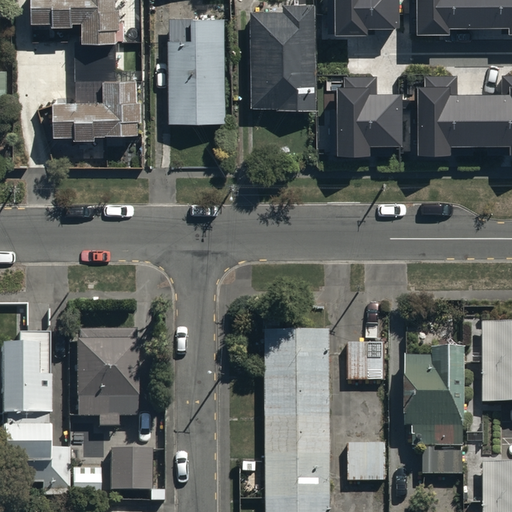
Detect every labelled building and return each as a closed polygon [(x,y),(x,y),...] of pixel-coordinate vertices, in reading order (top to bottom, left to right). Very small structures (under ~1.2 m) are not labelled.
[(29,0),(29,21),(51,21),(51,25),(71,25),(71,20),(81,20),(81,39),(74,39),(74,99),(52,99),(52,133),(72,133),(72,137),(95,137),(95,130),(129,130),(129,76),(115,76),(115,26),(118,26),(118,5),(114,5),(113,0),(29,0)] [(335,0),(336,35),(366,34),(366,29),(399,28),(398,0),(335,0)] [(511,0),(417,0),(417,33),(450,33),(450,27),(508,27),(508,33),(511,32),(511,0)] [(281,9),(249,9),(249,107),(315,107),(315,98),(315,81),(315,1),(281,1),(281,9)] [(226,121),(226,15),(166,15),(166,121),(226,121)] [(0,64),(0,104),(8,105),(9,65),(0,64)] [(426,88),(419,88),(420,154),(449,153),(449,146),(511,145),(511,156),(511,155),(511,75),(502,75),(503,95),(456,96),(456,78),(426,78),(426,88)] [(338,89),(338,156),(369,156),(369,146),(402,146),(402,96),(374,96),(374,79),(344,79),(344,89),(338,89)] [(511,322),(481,322),(481,402),(511,402),(511,322)] [(134,416),(134,329),(76,328),(76,416),(96,416),(96,427),(116,427),(116,416),(134,416)] [(328,511),(327,328),(262,330),(263,511),(328,511)] [(18,341),(0,341),(0,411),(46,412),(46,332),(18,332),(18,341)] [(385,344),(345,344),(346,382),(386,381),(385,344)] [(462,473),(464,347),(433,346),(433,353),(405,353),(403,426),(413,426),(413,443),(424,443),(423,472),(462,473)] [(69,494),(68,447),(46,447),(46,424),(0,424),(0,461),(17,462),(17,483),(40,483),(40,495),(69,494)] [(385,441),(344,441),(344,485),(385,485),(385,441)] [(150,447),(109,447),(109,490),(149,490),(149,499),(163,500),(164,490),(150,489),(150,447)] [(511,511),(511,460),(481,462),(482,511),(511,511)] [(98,468),(72,467),(71,492),(98,492),(98,468)]
